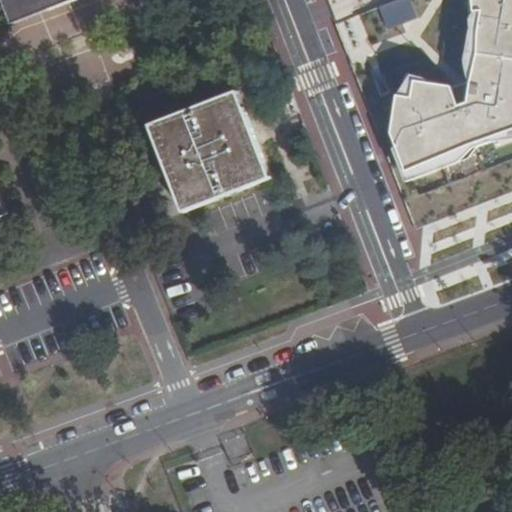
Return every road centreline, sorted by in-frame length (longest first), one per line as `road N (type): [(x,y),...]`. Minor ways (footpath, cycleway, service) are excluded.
road 1 (residential): [(58,464),(438,324)]
road 2 (residential): [(303,0),(370,186),(438,324)]
road 3 (unknown): [(139,277),(370,186)]
